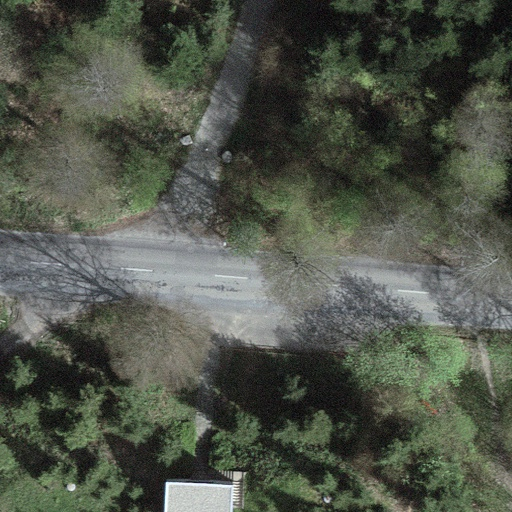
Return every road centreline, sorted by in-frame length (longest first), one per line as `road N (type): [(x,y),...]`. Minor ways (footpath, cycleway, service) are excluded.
road 1 (unclassified): [(0,260),(511,306)]
road 2 (track): [(171,273),(252,0)]
